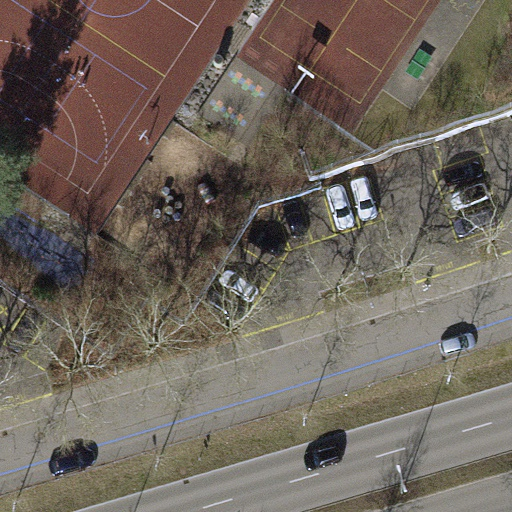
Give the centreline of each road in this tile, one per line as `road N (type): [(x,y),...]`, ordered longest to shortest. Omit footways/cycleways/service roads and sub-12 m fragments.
road 1 (residential): [(0,468),(511,312)]
road 2 (secondary): [(511,414),(180,511)]
